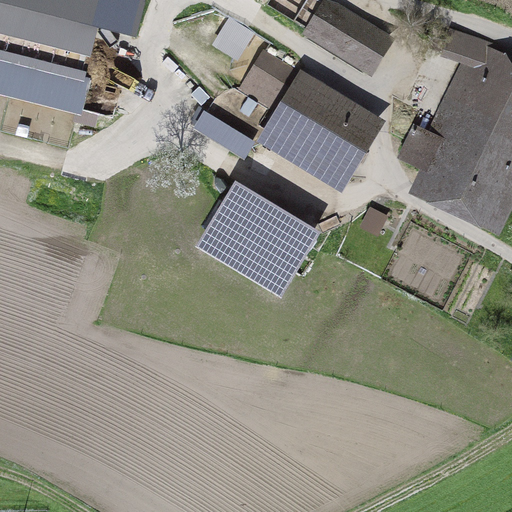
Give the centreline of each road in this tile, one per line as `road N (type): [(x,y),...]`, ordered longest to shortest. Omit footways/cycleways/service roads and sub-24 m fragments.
road 1 (track): [(168,0),(150,71),(196,142),(237,169),(332,205),(391,190)]
road 2 (track): [(511,258),(391,190),(379,147),(383,92),(418,13)]
road 3 (track): [(383,92),(337,72),(243,0)]
